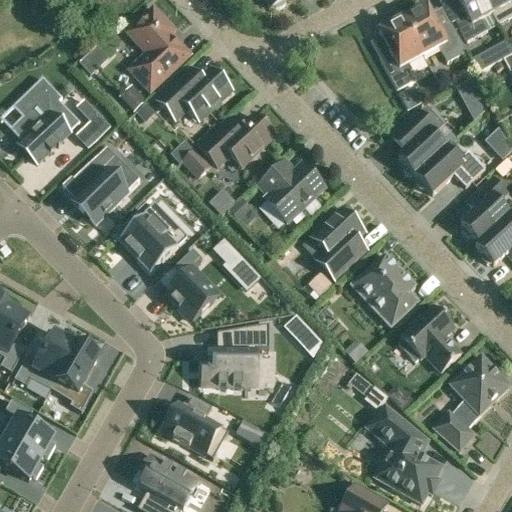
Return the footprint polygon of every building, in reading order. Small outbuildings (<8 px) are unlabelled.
[(286,2),(289,0),(264,0),(270,11),(272,10),(276,11),(279,11),(283,9),(285,6),(286,2)] [(491,17),(481,0),(455,0),(466,18),(455,24),(467,45),(486,34),(480,23),(491,17)] [(511,0),(481,0),(491,17),(501,11),(507,23),(511,20),(511,0)] [(402,22),(422,58),(437,50),(446,66),(466,55),(451,27),(439,33),(426,9),(420,12),(416,11),(413,10),(410,12),(408,15),(407,19),(402,22)] [(174,34),(152,11),(126,36),(146,57),(128,73),(149,96),(190,58),(170,37),(174,34)] [(422,58),(402,22),(397,25),(393,23),(390,23),(387,25),(385,28),(385,31),(378,35),(390,56),(379,62),(396,94),(408,87),(409,70),(407,67),(422,58)] [(511,56),(502,62),(509,75),(511,73),(511,56)] [(179,83),(157,104),(175,123),(187,111),(199,124),(230,94),(222,86),(222,81),(217,75),(212,75),(210,72),(188,93),(179,83)] [(22,121),(9,133),(13,137),(20,145),(18,148),(37,167),(57,147),(79,126),(58,105),(50,97),(53,94),(42,82),(12,111),(22,121)] [(468,106),(485,97),(480,86),(462,95),(468,106)] [(415,180),(444,152),(435,142),(435,136),(443,128),(426,109),(417,115),(405,126),(419,141),(398,161),(404,168),(403,172),(404,175),(407,178),(410,179),(413,178),(415,180)] [(353,117),(340,127),(350,142),(364,132),(353,117)] [(273,140),(253,119),(241,131),(232,122),(200,152),(217,169),(229,158),(241,171),(273,140)] [(106,150),(73,183),(82,193),(76,199),(78,201),(75,203),(80,208),(78,210),(95,228),(127,197),(107,176),(120,163),(106,150)] [(454,163),(444,152),(415,180),(416,181),(415,185),(416,188),(419,191),(422,192),(425,191),(432,198),(453,178),(465,190),(484,172),(468,155),(459,163),(454,163)] [(194,153),(191,156),(182,164),(181,166),(198,183),(211,170),(194,153)] [(284,167),(260,189),(270,199),(266,203),(287,225),(322,192),(301,170),(294,177),(284,167)] [(478,247),(508,218),(497,206),(506,197),(492,182),(465,207),(473,215),(460,228),(462,230),(461,234),(467,241),(471,240),(477,246),(478,247)] [(248,227),(249,214),(252,211),(241,201),(228,214),(245,230),(248,227)] [(117,243),(116,244),(136,265),(147,276),(149,279),(178,251),(172,245),(181,236),(154,207),(123,237),(117,243)] [(311,241),(302,249),(315,263),(334,283),(365,254),(356,244),(363,236),(341,212),(311,240),(311,241)] [(478,247),(477,246),(475,249),(482,256),(480,261),(486,267),(491,266),(493,268),(505,257),(511,263),(511,221),(508,218),(478,247)] [(224,247),(215,256),(226,267),(223,270),(224,271),(246,294),(258,282),(224,247)] [(181,281),(163,299),(178,314),(179,313),(192,326),(213,306),(218,301),(219,300),(218,299),(208,288),(193,272),(201,264),(192,254),(173,272),(181,281)] [(358,282),(351,289),(390,330),(417,305),(408,296),(414,290),(385,258),(359,283),(358,282)] [(7,311),(0,322),(0,360),(4,363),(0,369),(0,370),(11,377),(23,355),(13,349),(28,323),(23,320),(26,315),(13,308),(10,313),(7,311)] [(460,358),(443,341),(453,332),(433,311),(421,322),(419,319),(409,328),(412,331),(400,342),(401,343),(397,347),(414,365),(418,361),(420,362),(424,358),(441,376),(460,358)] [(202,371),(202,390),(256,390),(256,353),(268,353),(268,329),(228,336),(228,353),(228,359),(208,359),(208,371),(202,371)] [(28,358),(14,384),(26,390),(30,383),(49,394),(75,350),(71,348),(74,343),(61,336),(58,340),(54,338),(39,364),(28,358)] [(75,350),(49,394),(71,406),(69,410),(80,416),(93,395),(82,389),(98,360),(76,347),(75,350)] [(508,390),(480,361),(451,389),(464,403),(450,419),(448,418),(435,433),(459,454),(472,439),(466,434),(480,418),(480,417),(508,390)] [(372,389),(356,376),(348,385),(364,399),(372,389)] [(172,418),(162,436),(172,442),(172,443),(188,452),(189,451),(212,464),(227,437),(204,424),(211,412),(188,399),(181,411),(178,409),(177,409),(175,411),(172,418)] [(8,417),(0,430),(0,440),(40,463),(43,459),(48,462),(55,449),(50,447),(53,442),(26,427),(32,416),(11,404),(4,415),(8,417)] [(421,507),(441,471),(419,459),(427,445),(384,410),(366,432),(391,452),(375,481),(391,490),(390,492),(404,500),(405,498),(421,507)] [(0,472),(1,470),(28,485),(31,480),(36,483),(43,470),(38,468),(40,463),(0,440),(0,472)] [(146,481),(140,492),(157,502),(154,507),(151,511),(183,511),(197,488),(184,481),(185,479),(177,474),(175,476),(171,474),(172,472),(164,467),(163,469),(149,462),(140,478),(146,481)] [(383,511),(385,508),(353,490),(341,511),(383,511)]
